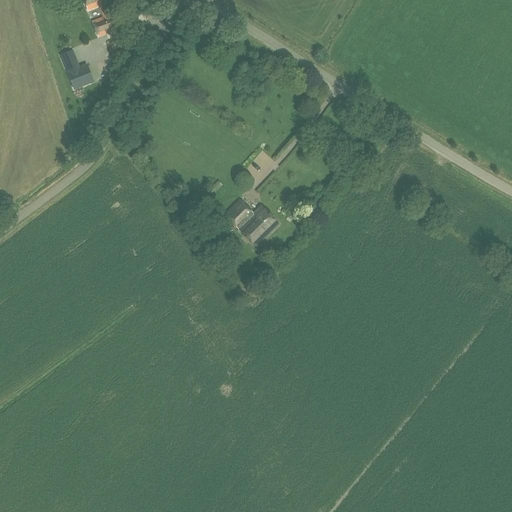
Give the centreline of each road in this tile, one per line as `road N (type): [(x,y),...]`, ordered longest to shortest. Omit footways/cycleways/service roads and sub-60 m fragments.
road 1 (unclassified): [(511,191),(204,0)]
road 2 (unclassified): [(0,234),(104,147),(180,0)]
